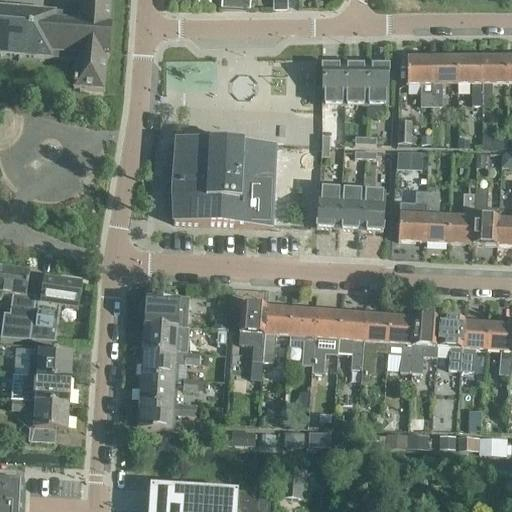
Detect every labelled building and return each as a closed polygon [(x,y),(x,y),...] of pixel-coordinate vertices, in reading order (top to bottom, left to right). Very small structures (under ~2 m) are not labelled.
[(0,57),(39,61),(52,62),(52,61),(76,63),(74,90),(104,92),(107,59),(108,59),(111,27),(109,26),(111,0),(81,0),(80,18),(72,17),(73,14),(63,13),(63,16),(55,16),(55,15),(43,14),(43,13),(0,10),(0,57)] [(251,0),(223,0),(223,10),(251,11),(251,0)] [(507,87),(506,60),(482,61),(482,109),(482,110),(491,110),(491,87),(507,87)] [(408,88),(421,88),(421,111),(433,111),(433,61),(408,61),(408,88)] [(458,87),(457,61),(433,61),(433,111),(443,111),(443,87),(458,87)] [(457,61),(458,87),(473,87),(474,109),(482,109),(482,61),(457,61)] [(367,68),(346,69),(346,109),(368,109),(367,68)] [(390,68),(367,68),(368,109),(390,108),(390,68)] [(346,69),(323,69),(324,109),(346,109),(346,69)] [(411,126),(398,125),(397,146),(410,147),(411,126)] [(275,148),(176,144),(172,195),(174,227),(272,231),(272,229),(274,167),(275,148)] [(398,153),(398,171),(423,171),(424,154),(398,153)] [(355,155),(354,162),(365,163),(365,155),(355,155)] [(376,156),(365,155),(365,163),(376,163),(376,156)] [(497,249),(499,222),(499,212),(484,211),(485,193),(476,192),(475,198),(473,248),(497,249)] [(342,194),(319,193),(317,233),(340,234),(342,194)] [(361,235),(363,194),(342,194),(340,234),(361,235)] [(386,195),(363,194),(361,235),(384,236),(386,195)] [(424,246),(426,195),(417,195),(416,208),(400,207),(398,245),(424,246)] [(448,247),(449,219),(434,219),(435,196),(426,195),(424,246),(448,247)] [(448,247),(473,248),(475,198),(464,198),(463,220),(449,219),(448,247)] [(511,222),(499,222),(497,249),(511,249),(511,222)] [(29,343),(36,303),(36,299),(27,298),(30,276),(0,271),(0,301),(1,302),(1,296),(12,298),(10,317),(4,316),(0,341),(29,343)] [(29,343),(57,345),(57,344),(55,344),(60,308),(77,310),(76,314),(77,314),(81,288),(45,283),(42,304),(36,303),(29,343)] [(144,329),(178,331),(183,332),(183,331),(187,331),(189,301),(177,300),(177,304),(146,303),(144,329)] [(254,350),(253,366),(263,367),(265,338),(267,311),(242,309),(239,348),(254,350)] [(265,338),(263,367),(273,368),(275,339),(290,340),(292,313),(267,311),(265,338)] [(292,313),(290,340),(290,344),(289,349),(303,350),(302,369),(312,371),(313,365),(317,315),(292,313)] [(323,343),(339,344),(341,317),(317,315),(313,365),(321,365),(323,343)] [(339,344),(353,345),(351,374),(361,375),(362,375),(366,318),(341,317),(339,344)] [(216,332),(226,333),(227,318),(217,318),(216,332)] [(388,348),(390,320),(366,318),(362,375),(361,375),(361,388),(370,388),(371,379),(376,380),(378,357),(388,358),(389,348),(388,348)] [(411,372),(415,322),(390,320),(388,348),(389,348),(388,358),(402,359),(400,376),(411,377),(411,372)] [(415,322),(411,372),(411,377),(421,378),(423,360),(437,361),(438,351),(440,324),(415,322)] [(460,375),(464,326),(440,324),(438,351),(449,352),(448,375),(460,375)] [(470,375),(471,354),(487,355),(489,328),(464,326),(460,375),(470,375)] [(499,379),(510,380),(511,347),(511,329),(489,328),(487,355),(501,356),(499,379)] [(177,357),(178,331),(144,329),(143,355),(177,357)] [(201,343),(201,332),(187,331),(187,342),(201,343)] [(73,356),(38,353),(31,352),(29,379),(71,382),(73,356)] [(175,383),(177,357),(143,355),(141,381),(175,383)] [(199,369),(200,358),(186,357),(185,368),(199,369)] [(263,367),(253,366),(252,383),(262,384),(263,367)] [(14,399),(27,399),(28,379),(15,378),(14,399)] [(29,379),(27,405),(35,406),(69,408),(71,382),(29,379)] [(140,406),(173,408),(175,383),(141,381),(140,406)] [(197,395),(198,384),(184,383),(183,393),(197,395)] [(26,415),(27,404),(12,403),(11,414),(26,415)] [(67,434),(69,408),(35,406),(33,430),(30,430),(29,445),(55,447),(56,433),(67,434)] [(172,435),(173,419),(173,408),(140,406),(138,433),(172,435)] [(196,410),(173,408),(173,419),(196,420),(196,410)] [(305,475),(280,473),(278,502),(303,503),(305,475)] [(0,511),(22,511),(24,484),(0,483),(0,511)] [(259,511),(261,497),(151,489),(149,511),(259,511)]
